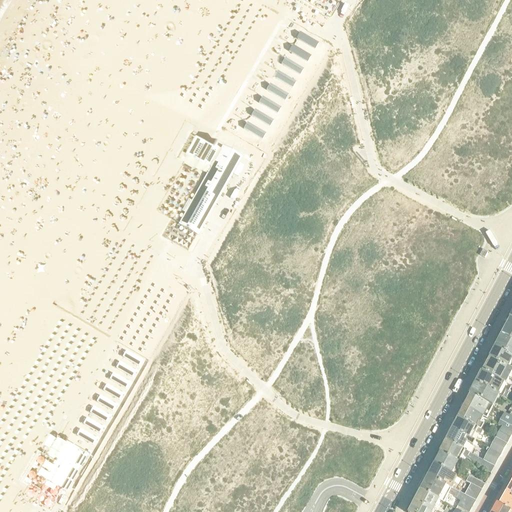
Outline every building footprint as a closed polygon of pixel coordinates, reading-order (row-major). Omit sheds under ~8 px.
[(299,35),(295,41),(313,52),(317,46),(299,35)] [(303,68),(307,62),(289,51),(285,57),(303,68)] [(292,85),(296,78),(279,67),(275,74),(292,85)] [(282,102),(286,95),(268,84),(264,91),(282,102)] [(271,119),(276,112),(258,101),(253,108),(271,119)] [(261,136),(265,129),(247,118),(243,125),(261,136)] [(179,224),(179,225),(180,226),(181,225),(188,229),(187,230),(189,230),(197,234),(196,234),(197,235),(198,235),(199,234),(198,233),(241,158),(223,148),(221,151),(196,137),(196,136),(194,135),(194,136),(193,137),(194,137),(186,152),(186,151),(185,153),(186,154),(187,153),(191,155),(190,156),(192,157),(192,156),(202,162),(203,163),(204,163),(212,167),(207,175),(196,195),(192,203),(188,201),(182,211),(186,213),(181,222),(180,223),(179,224)] [(479,256),(485,259),(488,254),(483,251),(479,256)] [(511,321),(503,337),(511,341),(511,321)] [(511,341),(503,337),(496,349),(511,357),(511,341)] [(511,357),(496,349),(490,361),(511,371),(511,370),(511,367),(511,357)] [(123,359),(121,364),(138,374),(141,369),(123,359)] [(511,378),(511,371),(490,361),(484,372),(483,374),(504,385),(506,385),(509,379),(511,380),(511,378)] [(117,370),(114,375),(132,385),(135,380),(117,370)] [(499,395),(504,385),(483,374),(478,384),(499,395)] [(111,382),(108,387),(126,397),(128,392),(111,382)] [(501,397),(499,395),(478,384),(471,396),(492,407),(495,409),(501,397)] [(104,393),(102,398),(119,408),(122,403),(104,393)] [(486,419),(492,407),(471,396),(465,408),(484,418),(486,419)] [(98,404),(95,409),(112,419),(115,414),(98,404)] [(484,418),(465,408),(459,419),(481,430),(484,424),(481,423),(484,418)] [(511,417),(509,416),(504,414),(498,425),(502,427),(511,432),(511,417)] [(92,415),(89,420),(106,430),(109,425),(92,415)] [(483,431),(481,430),(459,419),(457,424),(456,424),(453,429),(454,429),(453,430),(472,440),(476,434),(480,436),(483,431)] [(511,432),(502,427),(496,438),(507,444),(511,435),(511,432)] [(476,442),(472,440),(453,430),(451,435),(448,441),(447,442),(466,452),(469,445),(473,447),(476,442)] [(82,438),(70,431),(51,463),(56,466),(45,486),(62,496),(85,457),(75,451),(82,438)] [(501,456),(507,444),(496,438),(489,449),(501,456)] [(483,461),(466,452),(447,442),(444,448),(443,448),(440,452),(441,453),(441,455),(459,464),(463,457),(482,467),(483,470),(491,474),(495,467),(483,461)] [(489,449),(483,461),(495,467),(501,456),(489,449)] [(453,475),(459,464),(441,455),(435,465),(453,475)] [(457,477),(453,475),(435,465),(431,473),(430,472),(428,475),(429,476),(429,477),(452,489),(455,484),(454,483),(457,477)] [(471,485),(482,490),(485,485),(469,476),(466,482),(471,485)] [(465,496),(452,489),(429,477),(426,483),(425,483),(421,489),(422,490),(421,492),(440,502),(443,503),(448,494),(456,498),(456,499),(460,501),(457,506),(467,511),(469,511),(476,501),(465,496)] [(471,485),(465,496),(476,501),(482,490),(471,485)] [(434,511),(440,502),(421,492),(410,511),(434,511)] [(511,510),(511,497),(505,493),(499,503),(511,510)] [(511,511),(511,510),(499,503),(498,503),(492,511),(511,511)]
